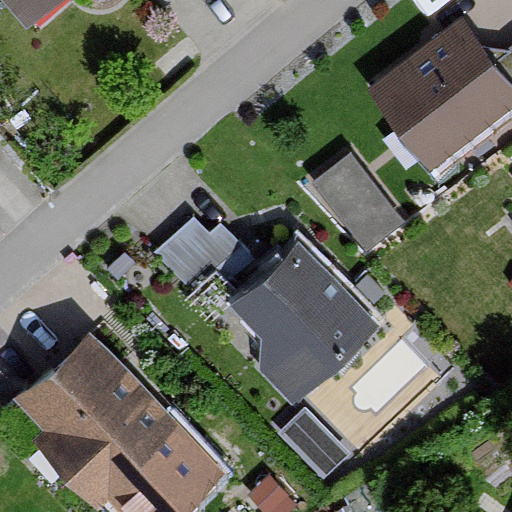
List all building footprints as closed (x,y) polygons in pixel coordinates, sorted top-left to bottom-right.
[(0,0),(18,19),(42,0),(172,0),(173,1),(175,0),(0,0)] [(446,13),(362,81),(441,190),(511,138),(511,40),(485,61),(446,13)] [(310,170),(356,247),(406,217),(360,140),(310,170)] [(286,237),(215,295),(244,328),(247,358),(285,402),(367,318),(286,237)] [(83,337),(1,402),(92,506),(170,431),(83,337)]
